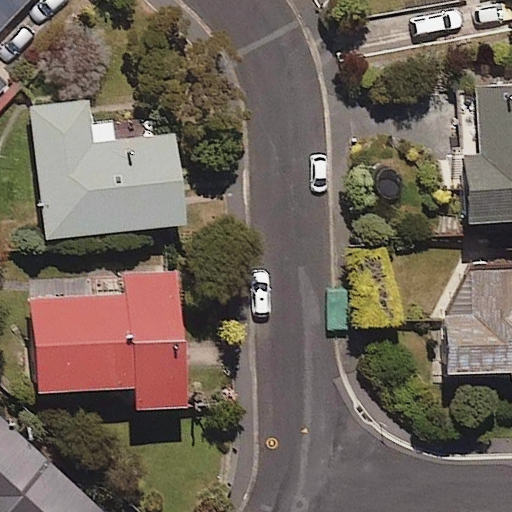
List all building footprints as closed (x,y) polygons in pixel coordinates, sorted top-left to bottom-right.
[(0,24),(23,0),(0,0),(0,88),(3,86),(0,83),(0,24)] [(472,152),(458,152),(458,157),(459,185),(461,220),(511,217),(511,83),(469,85),(472,152)] [(87,121),(84,98),(26,104),(40,237),(178,223),(169,133),(109,139),(107,119),(87,121)] [(511,268),(464,270),(466,313),(437,314),(439,372),(511,370),(511,268)] [(180,407),(172,272),(88,277),(89,292),(25,296),(32,392),(127,386),(128,410),(180,407)] [(99,511),(0,417),(0,511),(99,511)]
